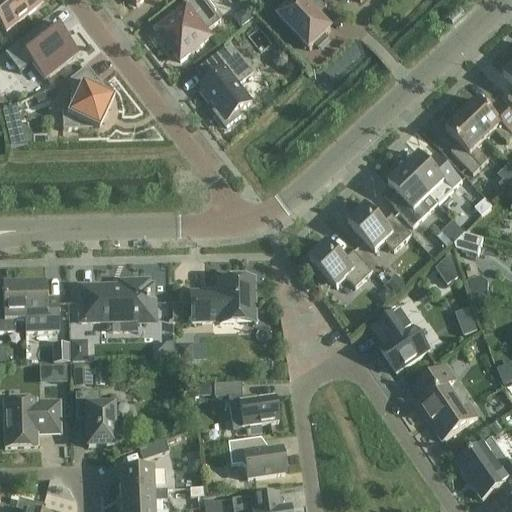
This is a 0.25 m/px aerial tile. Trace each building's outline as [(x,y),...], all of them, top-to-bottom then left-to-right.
[(0,0),(0,27),(5,34),(40,7),(38,5),(40,3),(37,0),(0,0)] [(129,0),(136,8),(146,0),(129,0)] [(205,1),(202,0),(186,0),(182,3),(187,10),(156,34),(180,64),(211,40),(207,35),(221,24),(215,16),(215,13),(205,1)] [(282,4),(283,6),(289,11),(279,20),(309,52),(315,47),(318,51),(328,41),(325,38),(330,33),(311,13),(321,4),(317,0),(281,0),(282,2),(282,3),(282,4)] [(254,20),(247,10),(234,21),(241,30),(254,20)] [(43,82),(78,55),(64,37),(60,40),(47,22),(3,56),(19,75),(30,66),(43,82)] [(252,77),(230,48),(197,74),(207,85),(200,90),(217,112),(214,115),(226,130),(242,118),(239,115),(252,105),(238,87),(252,77)] [(105,108),(112,102),(86,69),(67,84),(76,96),(74,96),(71,99),(69,103),(69,107),(70,109),(61,109),(62,133),(98,132),(98,123),(101,121),(104,119),(106,115),(106,111),(105,108)] [(511,69),(503,78),(511,87),(511,96),(508,101),(511,105),(511,69)] [(478,102),(462,117),(486,142),(495,134),(506,146),(511,140),(511,121),(500,108),(491,116),(478,102)] [(22,123),(17,108),(1,114),(7,129),(22,123)] [(486,142),(462,117),(446,133),(459,147),(451,155),(473,178),(488,163),(477,151),(486,142)] [(419,157),(404,172),(429,200),(437,192),(445,201),(462,185),(443,165),(434,173),(419,157)] [(429,200),(404,172),(388,187),(402,202),(394,211),(413,231),(430,215),(422,207),(429,200)] [(492,211),(485,202),(474,211),(481,219),(492,211)] [(384,245),(394,255),(411,238),(392,218),(383,226),(366,208),(347,225),(375,254),(384,245)] [(454,246),(456,251),(477,258),(482,242),(464,237),(454,246)] [(309,262),(336,291),(346,282),(355,291),(373,275),(354,255),(345,263),(327,244),(309,262)] [(450,257),(449,258),(436,272),(447,288),(457,282),(450,257)] [(396,278),(386,287),(397,298),(406,289),(396,278)] [(190,295),(191,325),(218,324),(219,326),(254,325),(253,281),(217,282),(218,295),(207,296),(207,295),(190,295)] [(79,290),(80,325),(116,324),(116,333),(135,332),(135,323),(152,323),(151,302),(147,302),(147,284),(120,285),(120,289),(79,290)] [(45,287),(23,288),(24,324),(24,335),(58,334),(57,306),(45,307),(45,287)] [(0,307),(0,335),(14,336),(13,324),(24,324),(23,288),(1,288),(2,308),(0,307)] [(394,299),(386,291),(378,299),(386,307),(394,299)] [(380,353),(396,376),(429,354),(413,331),(412,332),(399,314),(373,332),(385,350),(380,353)] [(86,343),(70,343),(70,366),(87,365),(86,343)] [(68,346),(51,347),(52,366),(68,366),(68,346)] [(192,346),(176,347),(176,366),(193,365),(192,346)] [(91,369),(72,369),(73,389),(91,388),(91,369)] [(417,407),(442,444),(477,421),(469,409),(462,413),(446,389),(454,383),(444,369),(414,390),(423,403),(417,407)] [(503,387),(511,384),(511,376),(510,369),(499,372),(503,387)] [(104,374),(93,374),(93,388),(104,388),(104,374)] [(213,386),(213,400),(227,400),(230,419),(240,418),(241,431),(278,426),(274,400),(241,405),(241,386),(213,386)] [(193,387),(193,399),(212,398),(212,387),(193,387)] [(86,424),(87,449),(113,449),(113,439),(121,439),(121,440),(122,440),(122,417),(120,417),(120,418),(112,419),(112,409),(98,409),(98,396),(74,396),(75,424),(86,424)] [(3,405),(4,451),(36,450),(36,434),(59,433),(59,405),(35,405),(35,404),(3,405)] [(245,471),(246,483),(284,478),(282,468),(284,468),(281,452),(259,455),(257,441),(227,446),(230,469),(240,467),(245,471)] [(456,465),(482,503),(508,485),(511,490),(511,469),(509,472),(490,442),(456,465)] [(164,443),(137,452),(142,464),(168,455),(164,443)] [(119,473),(120,495),(153,493),(152,490),(164,490),(163,474),(152,474),(152,472),(119,473)] [(187,474),(188,490),(199,489),(199,474),(187,474)] [(202,500),(201,491),(189,492),(189,501),(202,500)] [(153,493),(120,495),(120,511),(153,511),(153,504),(166,503),(165,493),(153,493)] [(290,511),(290,508),(265,511),(263,498),(231,502),(232,511),(290,511)] [(43,511),(45,508),(18,501),(14,511),(43,511)]
